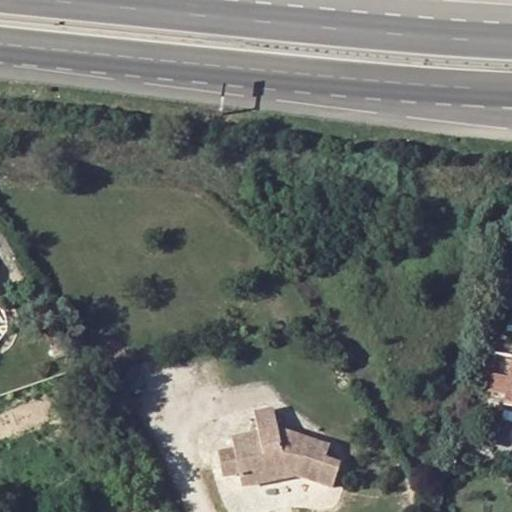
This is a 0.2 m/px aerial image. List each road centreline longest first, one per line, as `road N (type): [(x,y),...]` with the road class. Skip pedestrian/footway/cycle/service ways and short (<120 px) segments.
road 1 (trunk): [(511,39),(0,1)]
road 2 (trunk): [(116,57),(511,115)]
road 3 (trunk): [(116,57),(511,86)]
